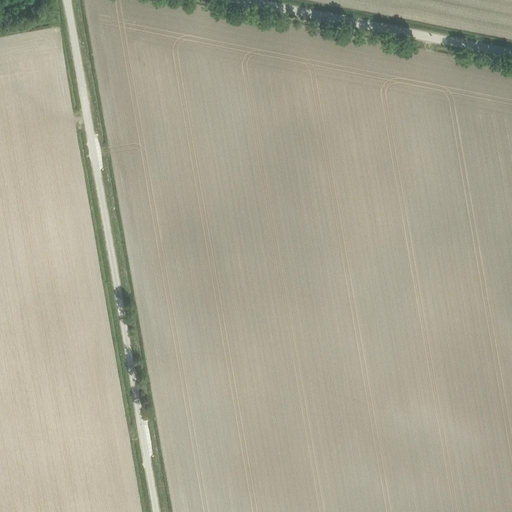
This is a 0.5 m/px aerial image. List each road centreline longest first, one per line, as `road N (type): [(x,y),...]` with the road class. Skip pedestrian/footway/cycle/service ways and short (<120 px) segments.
road 1 (unclassified): [(158,511),(70,0)]
road 2 (unclassified): [(239,0),(511,53)]
